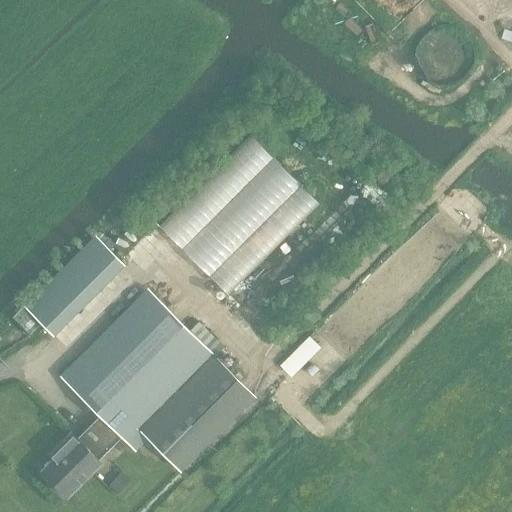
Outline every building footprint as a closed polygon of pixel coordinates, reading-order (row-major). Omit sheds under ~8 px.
[(362,0),(390,29),(421,0),(362,0)] [(255,135),(164,222),(229,289),(319,202),(255,135)] [(380,191),(361,174),(340,197),(358,214),(380,191)] [(55,459),(44,470),(69,496),(103,462),(102,458),(123,437),(133,447),(144,435),(180,471),(255,397),(219,361),(221,359),(218,356),(223,351),(198,326),(193,331),(150,288),(62,376),(101,416),(79,438),(73,432),(51,455),(55,459)] [(22,308),(12,317),(30,335),(39,326),(22,308)] [(122,476),(109,489),(116,497),(130,483),(122,476)]
